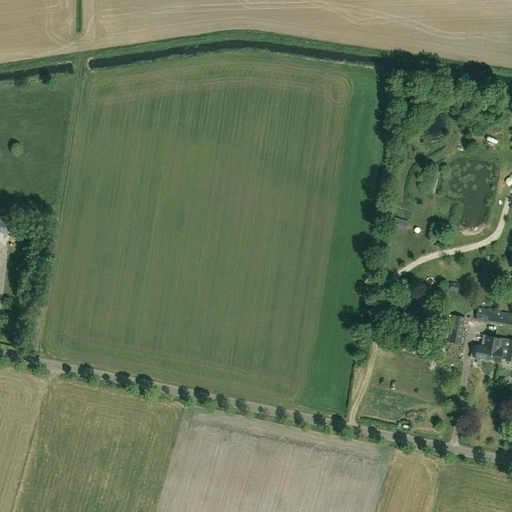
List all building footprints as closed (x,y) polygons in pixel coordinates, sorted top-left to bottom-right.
[(0,216),(0,232),(9,233),(10,217),(0,216)] [(396,230),(410,233),(412,224),(398,221),(396,230)] [(387,265),(393,267),(396,258),(390,256),(387,265)] [(476,319),(511,326),(511,313),(479,308),(476,319)] [(461,344),(466,317),(453,315),(449,341),(461,344)] [(498,362),(501,338),(483,335),(482,347),(477,346),(475,359),(498,362)] [(511,339),(501,338),(498,362),(500,363),(501,356),(507,357),(506,360),(511,360),(511,339)]
